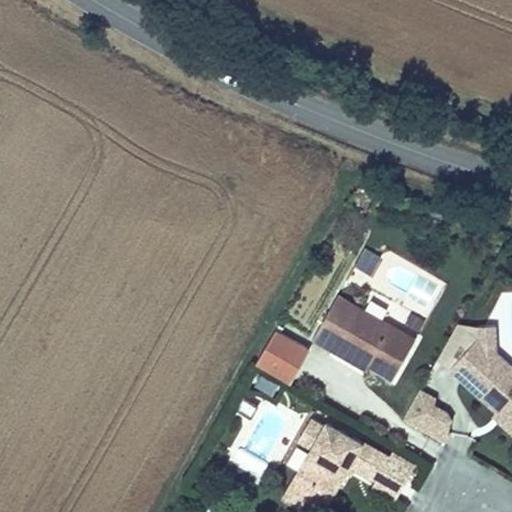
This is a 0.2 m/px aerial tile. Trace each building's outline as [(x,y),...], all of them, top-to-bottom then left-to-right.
[(370,271),(378,255),(365,248),(357,265),(370,271)] [(337,296),(313,338),(332,349),(357,307),(337,296)] [(357,307),(332,349),(347,358),(350,353),(370,364),(394,377),(416,340),(357,307)] [(278,366),(291,344),(274,334),(261,357),(278,366)] [(511,401),(511,365),(510,368),(479,338),(450,368),(501,414),(511,402),(511,401)] [(367,370),(370,364),(350,353),(347,358),(367,370)] [(255,385),(274,393),(279,381),(260,373),(255,385)] [(403,417),(425,429),(444,439),(450,419),(445,412),(433,405),(434,396),(419,388),(403,417)] [(297,441),(311,449),(325,427),(311,418),(297,441)] [(325,427),(311,449),(284,495),(311,511),(323,511),(335,493),(325,487),(339,466),(347,472),(353,462),(378,478),(390,458),(329,421),(325,427)] [(395,497),(416,463),(394,451),(390,458),(378,478),(374,485),(395,497)] [(325,487),(335,493),(347,472),(339,466),(325,487)]
